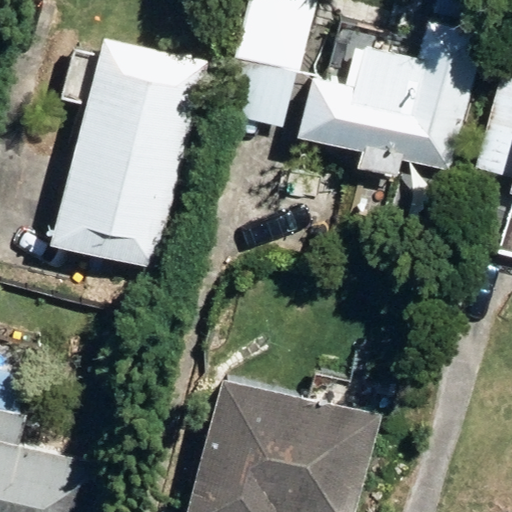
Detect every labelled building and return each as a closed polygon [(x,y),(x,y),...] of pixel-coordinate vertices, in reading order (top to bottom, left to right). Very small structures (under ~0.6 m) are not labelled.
[(249,0),(222,97),(285,115),(315,0),(249,0)] [(361,149),(400,158),(405,144),(453,156),(489,18),(431,2),(421,40),(367,24),(356,64),(318,53),(300,114),(365,132),(361,149)] [(52,219),(158,247),(212,47),(107,19),(52,219)] [(452,225),(511,242),(511,104),(488,98),(452,225)] [(185,504),(215,511),(280,511),(284,501),(324,511),(349,511),(383,398),(228,352),(185,504)] [(0,511),(94,511),(111,449),(22,424),(30,392),(0,383),(0,511)]
